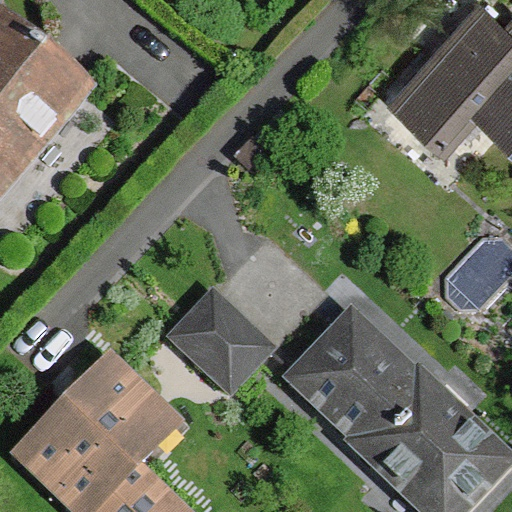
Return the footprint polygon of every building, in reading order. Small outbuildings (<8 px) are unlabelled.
[(511,153),(511,23),(505,31),(478,7),(388,108),(443,158),(476,121),(511,153)] [(0,209),(88,101),(0,31),(0,209)] [(272,358),(208,302),(167,350),(231,405),(272,358)] [(484,511),(511,482),(511,466),(351,318),(279,395),(405,511),(484,511)] [(55,511),(172,511),(140,480),(180,439),(105,366),(8,466),(55,511)]
